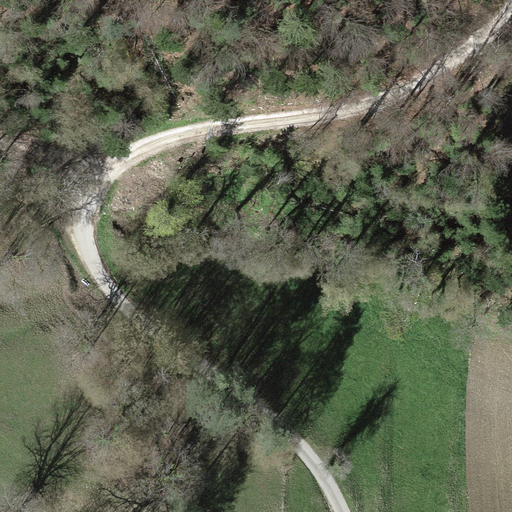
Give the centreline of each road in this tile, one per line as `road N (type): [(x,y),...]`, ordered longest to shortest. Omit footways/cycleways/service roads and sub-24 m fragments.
road 1 (track): [(105,173),(85,213),(90,249),(111,291),(309,454),(342,511)]
road 2 (track): [(511,8),(450,62),(387,100),(172,139),(105,173)]
